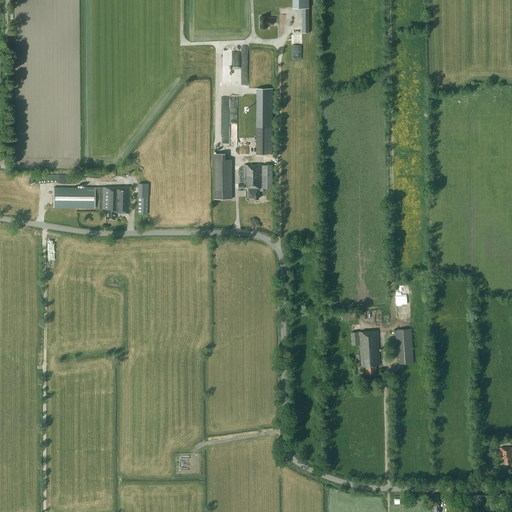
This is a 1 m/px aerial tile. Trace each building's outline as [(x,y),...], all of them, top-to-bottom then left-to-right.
[(268,16),(260,16),(260,28),(268,27),(268,24),(274,24),(274,18),(268,18),(268,16)] [(226,62),(226,71),(233,71),(233,86),(241,86),(241,83),(250,83),(249,69),(242,69),(242,46),(233,46),(233,62),(226,62)] [(257,88),(256,153),(273,153),(273,88),(257,88)] [(214,153),(214,199),(232,199),(232,159),(226,159),(226,153),(214,153)] [(272,164),(244,164),(244,184),(239,184),(239,188),(248,188),(248,197),(254,197),(254,198),(259,198),(259,191),(263,191),(263,188),(273,188),(272,164)] [(148,183),(139,183),(138,197),(139,197),(139,214),(147,214),(148,183)] [(99,195),(99,212),(105,212),(105,209),(107,209),(106,219),(115,219),(115,213),(130,214),(131,186),(100,188),(84,187),(84,188),(54,187),(54,207),(95,208),(95,195),(99,195)] [(414,363),(412,328),(395,329),(397,364),(414,363)] [(360,344),(359,331),(351,332),(352,345),(360,344)] [(366,366),(366,374),(376,373),(376,366),(380,365),(378,331),(359,332),(361,366),(366,366)] [(511,458),(511,457),(511,447),(501,447),(501,455),(502,455),(502,459),(505,459),(505,464),(511,464),(511,458)]
